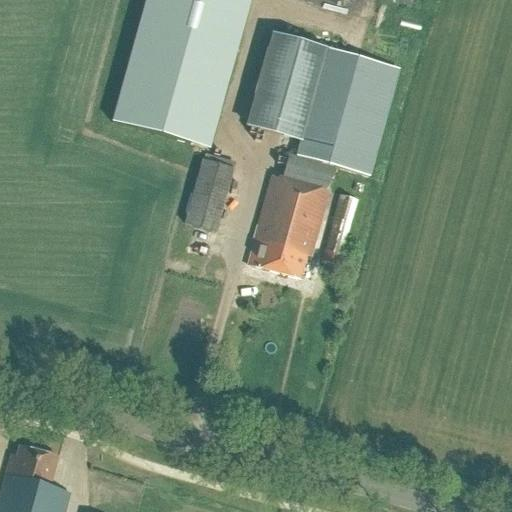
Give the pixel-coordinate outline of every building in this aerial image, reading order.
[(174,140),(214,0),(131,0),(97,118),(174,140)] [(300,144),(326,51),(273,36),(247,130),(300,144)] [(369,179),(399,71),(328,52),(298,159),(369,179)] [(216,237),(235,169),(204,160),(184,228),(216,237)] [(308,259),(326,194),(269,178),(244,267),(296,282),(303,258),(308,259)] [(339,270),(358,204),(341,199),(322,265),(339,270)] [(58,462),(18,451),(16,460),(11,458),(0,497),(0,511),(64,511),(69,496),(50,491),(58,462)] [(58,478),(67,480),(70,454),(61,453),(58,478)]
